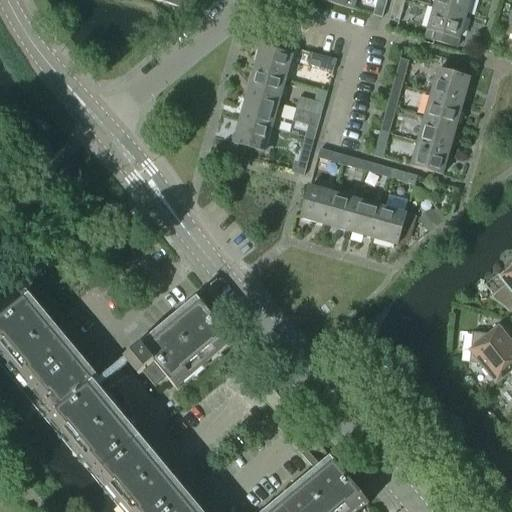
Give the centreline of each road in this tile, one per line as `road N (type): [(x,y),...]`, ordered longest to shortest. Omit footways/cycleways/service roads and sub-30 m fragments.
road 1 (tertiary): [(423,511),(101,124)]
road 2 (residential): [(331,148),(363,35),(254,0)]
road 3 (residential): [(101,124),(254,0)]
road 4 (tertiary): [(101,124),(12,0)]
